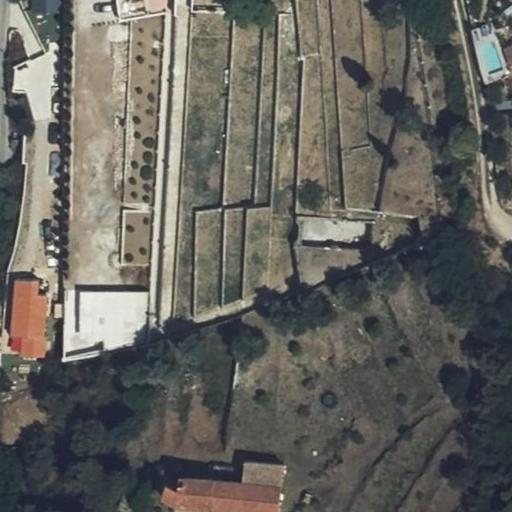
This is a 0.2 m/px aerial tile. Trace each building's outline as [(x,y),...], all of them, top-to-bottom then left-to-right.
[(114,0),(116,18),(153,13),(151,0),(114,0)] [(175,329),(306,288),(295,253),(270,253),(270,235),(245,235),(237,208),(226,211),(187,211),(187,252),(151,263),(152,340),(189,329),(175,329)] [(39,307),(40,277),(19,277),(18,331),(46,333),(46,308),(39,307)] [(65,345),(65,357),(65,360),(84,354),(83,332),(65,332),(65,345)] [(270,511),(275,511),(282,465),(249,460),(245,481),(180,473),(176,501),(270,511)]
